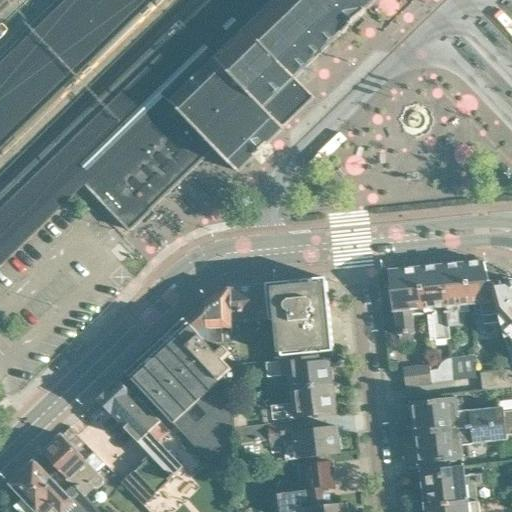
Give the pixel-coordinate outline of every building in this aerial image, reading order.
[(75,45),(120,0),(97,0),(63,33),(69,39),(75,45)] [(277,0),(192,82),(87,183),(84,186),(85,188),(129,232),(152,211),(151,210),(213,149),(237,173),(257,154),(284,129),(283,128),(314,98),(296,79),(317,58),(299,39),(285,53),(258,25),(283,0),(277,0)] [(283,0),(258,25),(285,53),(299,39),(317,58),(341,34),(342,35),(343,35),(366,12),(366,11),(377,0),(283,0)] [(56,67),(54,64),(49,60),(39,49),(17,69),(28,80),(35,88),(56,67)] [(511,276),(510,274),(502,269),(487,262),(485,263),(484,263),(501,323),(511,362),(511,276)] [(501,323),(484,263),(466,264),(470,304),(481,303),(483,324),(501,323)] [(470,304),(466,264),(443,267),(449,328),(460,327),(458,305),(470,304)] [(449,328),(443,267),(419,269),(424,308),(435,307),(436,315),(433,315),(437,341),(450,339),(449,328)] [(424,308),(419,269),(389,272),(394,311),(396,311),(401,344),(414,343),(411,315),(424,314),(424,308)] [(334,352),(327,279),(302,281),(303,288),(292,289),(291,282),(267,285),(270,319),(273,358),(282,357),(334,352)] [(270,319),(267,285),(230,289),(232,330),(233,339),(240,338),(237,323),(247,322),(270,319)] [(232,330),(230,289),(206,303),(208,343),(224,344),(223,330),(232,330)] [(208,343),(206,303),(185,321),(208,343)] [(208,343),(185,321),(184,319),(126,373),(209,461),(236,438),(234,395),(234,384),(234,371),(223,360),(230,354),(225,348),(218,354),(208,343)] [(477,379),(475,357),(452,360),(455,382),(477,379)] [(317,358),(275,363),(267,364),(269,377),(291,375),(293,390),(331,386),(331,382),(333,380),(332,371),(330,370),(329,362),(318,363),(317,358)] [(455,382),(452,360),(451,360),(448,361),(446,362),(445,363),(443,365),(442,367),(441,368),(441,369),(440,371),(431,372),(433,384),(455,382)] [(433,384),(431,372),(431,366),(404,370),(407,388),(433,384)] [(511,387),(511,370),(482,374),(483,392),(511,387)] [(161,421),(120,381),(120,380),(118,382),(118,383),(106,394),(105,394),(98,401),(151,456),(124,482),(145,504),(184,467),(150,432),(161,421)] [(245,384),(234,384),(234,395),(246,395),(245,384)] [(332,389),(331,386),(293,390),(295,404),(272,406),(274,420),(335,413),(333,400),(335,398),(334,390),(332,389)] [(454,400),(414,405),(414,406),(416,406),(416,408),(414,411),(415,418),(417,421),(419,434),(511,423),(511,405),(510,406),(511,412),(505,413),(504,407),(456,412),(454,400)] [(293,431),(292,422),(270,425),(272,445),(285,443),(287,461),(340,454),(340,451),(342,450),(340,435),(338,436),(337,427),(293,431)] [(511,434),(511,423),(419,434),(420,448),(419,451),(420,457),(422,460),(422,463),(463,459),(461,446),(508,440),(508,435),(511,434)] [(103,477),(63,435),(44,453),(77,488),(85,495),(94,487),(96,488),(99,487),(102,484),(104,481),(103,477)] [(237,473),(237,467),(236,458),(220,473),(228,481),(237,473)] [(68,496),(35,461),(12,484),(25,498),(16,506),(22,511),(35,511),(37,511),(38,511),(69,511),(70,511),(71,511),(100,511),(85,495),(77,488),(68,496)] [(305,466),(308,491),(329,489),(335,488),(332,463),(305,466)] [(464,476),(463,469),(463,468),(423,473),(426,495),(424,498),(425,503),(427,505),(427,509),(479,503),(477,486),(487,484),(486,473),(464,476)] [(329,489),(308,491),(280,495),(281,511),(346,511),(346,505),(331,507),(329,489)] [(479,511),(479,503),(427,509),(428,511),(427,511),(479,511)]
